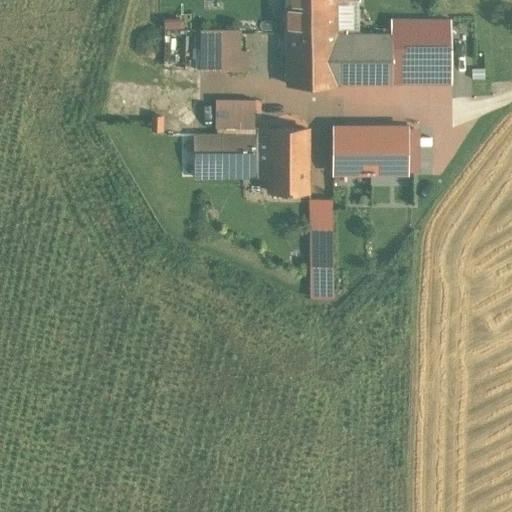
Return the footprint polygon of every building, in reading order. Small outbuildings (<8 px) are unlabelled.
[(282,0),(282,79),(451,80),(452,12),(397,12),(397,28),(359,28),(358,0),(282,0)] [(239,29),(200,28),(199,69),(245,70),(245,49),(239,49),(239,29)] [(212,134),(194,134),(195,175),(258,175),(258,191),(308,190),(308,128),(255,128),(255,96),(211,97),(212,134)] [(426,125),(335,123),(334,168),(425,170),(426,125)] [(330,188),(309,188),(311,297),(332,296),(330,188)]
